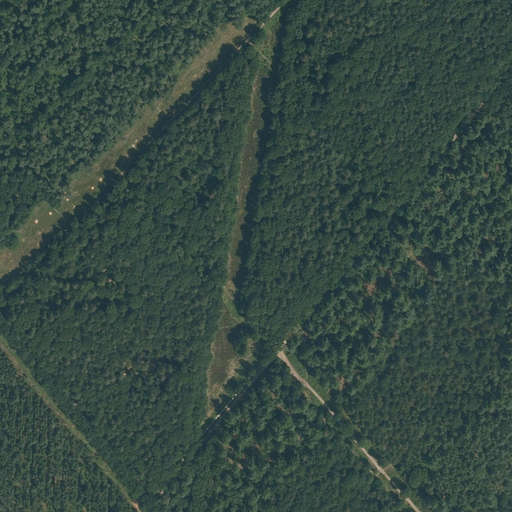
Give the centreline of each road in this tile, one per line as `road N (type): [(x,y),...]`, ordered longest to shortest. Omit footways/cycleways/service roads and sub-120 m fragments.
road 1 (track): [(511,66),(277,347)]
road 2 (track): [(0,307),(169,511)]
road 3 (track): [(123,175),(284,0)]
road 4 (track): [(511,364),(402,348),(277,347)]
road 5 (track): [(487,356),(378,466),(418,511)]
road 6 (track): [(277,347),(152,498)]
road 7 (track): [(123,175),(249,317)]
road 8 (track): [(401,198),(434,237),(511,289)]
road 9 (track): [(329,410),(256,499),(266,511)]
road 10 (track): [(329,410),(378,466),(348,511)]
